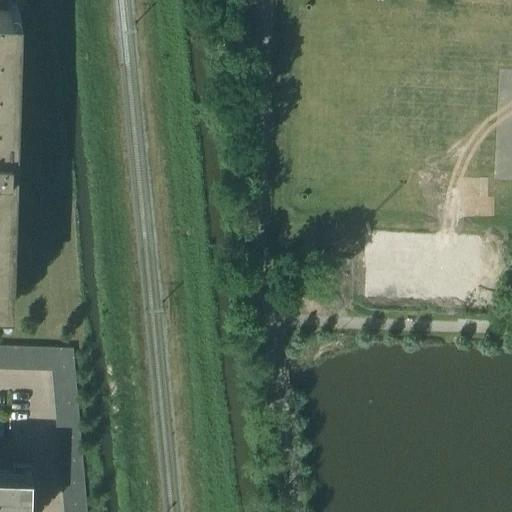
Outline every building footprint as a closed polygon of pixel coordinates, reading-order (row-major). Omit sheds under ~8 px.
[(0,302),(9,303),(17,11),(0,10),(0,302)] [(389,237),(388,282),(469,284),(470,239),(389,237)] [(18,368),(18,344),(7,344),(6,368),(18,368)] [(29,368),(30,345),(18,344),(18,368),(29,368)] [(41,369),(42,345),(30,345),(29,368),(41,369)] [(42,345),(41,369),(52,369),(73,346),(42,345)] [(73,346),(52,369),(53,380),(76,378),(73,346)] [(54,391),(77,389),(76,378),(53,380),(54,391)] [(55,402),(78,400),(77,389),(54,391),(55,402)] [(56,414),(79,412),(78,400),(55,402),(56,414)] [(57,425),(79,423),(79,412),(56,414),(57,425)] [(58,436),(80,434),(79,423),(57,425),(58,436)] [(58,447),(81,446),(80,434),(58,436),(58,447)] [(59,459),(82,457),(81,446),(58,447),(59,459)] [(60,470),(83,468),(82,457),(59,459),(60,470)] [(61,481),(84,479),(83,468),(60,470),(61,481)] [(0,511),(28,511),(30,471),(0,470),(0,511)] [(62,493),(85,491),(84,479),(61,481),(62,493)] [(63,504),(86,502),(85,491),(62,493),(63,504)] [(86,511),(86,502),(63,504),(63,511),(86,511)]
